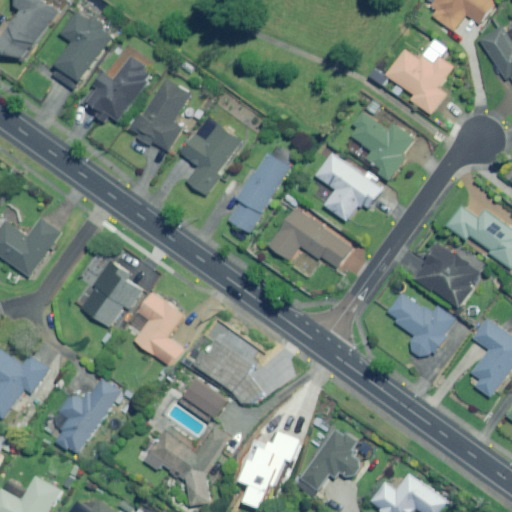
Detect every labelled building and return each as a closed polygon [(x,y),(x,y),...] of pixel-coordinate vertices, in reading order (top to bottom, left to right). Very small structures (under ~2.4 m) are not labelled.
[(62,8),(50,0),(21,0),(18,4),(27,10),(4,43),(27,58),(62,8)] [(498,4),(492,0),(440,0),(435,7),(440,11),(436,16),(457,32),(469,15),(483,25),(498,4)] [(95,21),(83,12),(67,35),(78,43),(56,74),(78,90),(118,34),(97,19),(95,21)] [(511,28),(510,25),(485,42),(511,80),(511,79),(511,28)] [(441,89),(456,67),(429,49),(422,60),(408,51),(391,76),(419,95),(415,101),(436,115),(449,95),(441,89)] [(152,69),(134,57),(116,81),(108,75),(99,87),(102,89),(89,108),(109,122),(114,115),(122,121),(149,84),(144,80),(152,69)] [(193,94),(169,79),(145,116),(143,115),(132,132),(154,145),(156,142),(170,151),(191,119),(181,113),(193,94)] [(381,123),(365,114),(352,136),(376,150),(370,161),(385,169),(382,174),(393,181),(419,137),(385,117),(381,123)] [(243,139),(221,125),(210,142),(200,135),(187,155),(202,164),(191,182),(209,193),(243,139)] [(293,168),(269,153),(241,200),(244,202),(233,221),(253,233),(293,168)] [(385,191),(336,155),(321,176),(341,191),(330,206),(351,222),(365,204),(372,209),(385,191)] [(484,219),(466,206),(452,227),(471,241),(474,236),(496,251),(494,254),(511,266),(511,228),(489,212),(484,219)] [(353,279),(369,255),(300,209),(274,247),(295,261),(304,247),(323,259),(324,257),(342,269),(341,271),(353,279)] [(64,232),(45,219),(34,236),(12,221),(4,232),(0,228),(0,253),(33,277),(64,232)] [(461,257),(442,245),(419,279),(463,307),(484,275),(490,266),(465,250),(461,257)] [(135,269),(119,258),(86,309),(113,327),(128,305),(132,308),(155,273),(139,262),(135,269)] [(188,315),(158,292),(142,313),(153,322),(139,341),(175,368),(188,351),(170,338),(188,315)] [(419,337),(416,341),(415,350),(424,357),(434,354),(438,351),(458,321),(438,307),(433,315),(403,295),(389,316),(419,337)] [(511,375),(511,333),(492,319),(478,339),(494,350),(477,373),(486,379),(480,387),(496,398),(511,375)] [(263,365),(224,335),(200,365),(226,385),(249,409),(271,393),(257,373),(263,365)] [(26,366),(0,347),(0,414),(6,419),(28,389),(36,394),(53,370),(33,356),(26,366)] [(67,431),(59,442),(70,450),(72,448),(81,454),(123,392),(106,379),(89,403),(76,394),(56,423),(67,431)] [(233,401),(204,380),(191,397),(187,403),(216,424),(233,401)] [(236,438),(216,425),(202,445),(174,426),(151,461),(164,470),(167,465),(192,482),(194,489),(198,507),(216,503),(213,472),(236,438)] [(359,444),(337,430),(322,454),(320,452),(302,480),(321,492),(332,475),(339,479),(343,473),(354,481),(365,464),(352,455),(359,444)] [(12,441),(0,434),(0,465),(5,456),(12,441)] [(272,511),(304,448),(278,435),(271,449),(257,442),(237,483),(251,490),(246,500),(270,511),(272,511)] [(446,511),(452,503),(411,476),(400,493),(387,484),(374,504),(385,511),(417,511),(419,509),(424,511),(446,511)] [(51,511),(63,491),(39,478),(26,502),(5,490),(0,499),(0,511),(51,511)] [(116,511),(102,502),(96,510),(82,500),(73,511),(116,511)]
